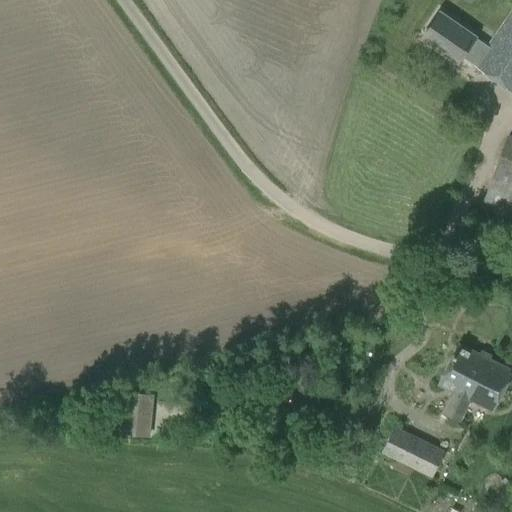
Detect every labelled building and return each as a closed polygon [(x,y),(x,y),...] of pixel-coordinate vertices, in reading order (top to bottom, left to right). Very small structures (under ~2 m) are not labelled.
[(511,92),(511,8),(488,43),(487,46),(475,37),(439,13),(422,37),(458,62),(462,57),(474,65),(473,66),(511,92)] [(480,207),(511,218),(511,135),(507,133),(480,207)] [(444,412),(459,420),(469,398),(491,409),(511,371),(459,345),(439,385),(454,392),(444,412)] [(153,398),(126,395),(122,434),(149,437),(153,398)] [(380,453),(431,477),(445,451),(394,426),(380,453)]
